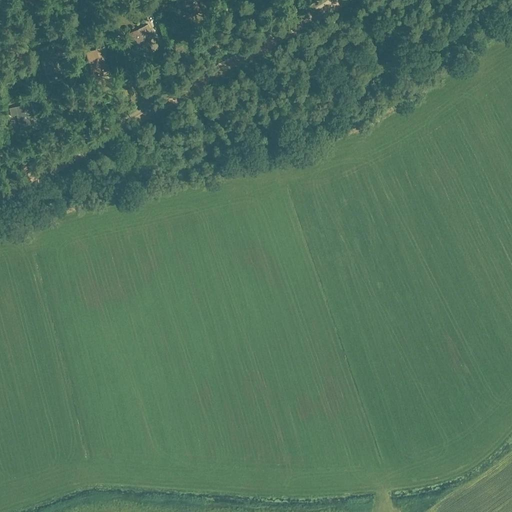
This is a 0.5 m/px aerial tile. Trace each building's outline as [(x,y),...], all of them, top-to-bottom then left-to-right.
[(176,0),(180,7),(182,6),(186,16),(191,14),(191,15),(193,14),(192,13),(199,10),(201,13),(202,15),(196,2),(199,1),(198,0),(176,0)] [(143,29),(130,35),(136,49),(141,47),(141,49),(143,48),(142,46),(149,43),(153,53),(159,50),(148,26),(143,28),(143,29)] [(106,54),(104,47),(87,52),(92,74),(97,73),(97,74),(99,74),(99,72),(107,70),(103,55),(106,54)] [(47,62),(50,78),(55,77),(55,79),(57,78),(57,77),(64,75),(62,63),(65,62),(64,58),(61,59),(61,60),(47,62)] [(34,125),(35,125),(34,122),(37,121),(38,125),(38,124),(33,103),(29,103),(30,104),(10,108),(11,116),(17,114),(19,123),(24,122),(24,123),(26,123),(26,121),(33,119),(34,125)]
